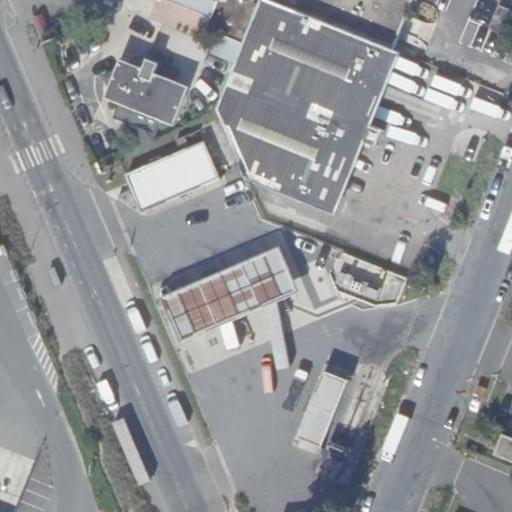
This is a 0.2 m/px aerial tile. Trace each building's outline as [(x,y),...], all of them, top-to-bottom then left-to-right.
[(262,0),(269,0),(402,53),(423,5),(411,0),(157,0),(220,26),(214,39),(242,51),(262,0)] [(218,108),(249,180),(335,216),(366,142),(375,146),(381,130),(372,127),(402,53),(269,0),(262,0),(242,51),(225,92),(218,108)] [(121,62),(105,100),(174,129),(190,91),(121,62)] [(223,179),(208,140),(191,147),(187,136),(176,140),(181,151),(127,173),(143,211),(154,207),(152,203),(194,186),(196,190),(223,179)] [(165,296),(183,341),(243,317),(302,292),(283,247),(225,271),(165,296)] [(398,305),(410,276),(352,252),(340,281),(398,305)] [(327,371),(301,441),(326,451),(353,381),(327,371)] [(0,387),(0,409),(8,406),(0,387)]
